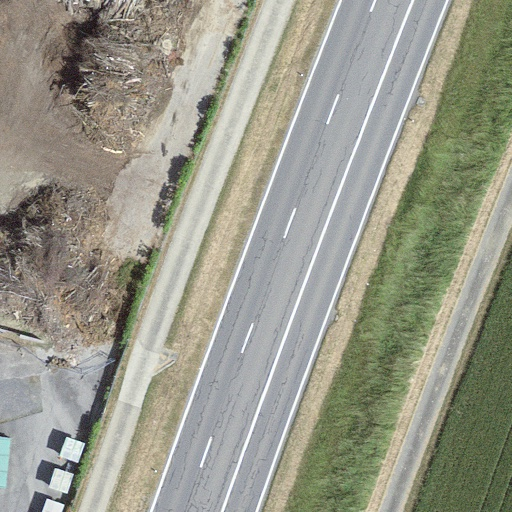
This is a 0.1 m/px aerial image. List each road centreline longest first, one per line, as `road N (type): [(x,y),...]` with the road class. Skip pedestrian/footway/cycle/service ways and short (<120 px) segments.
road 1 (primary): [(395,0),(204,511)]
road 2 (track): [(279,0),(91,511)]
road 3 (track): [(511,197),(391,511)]
